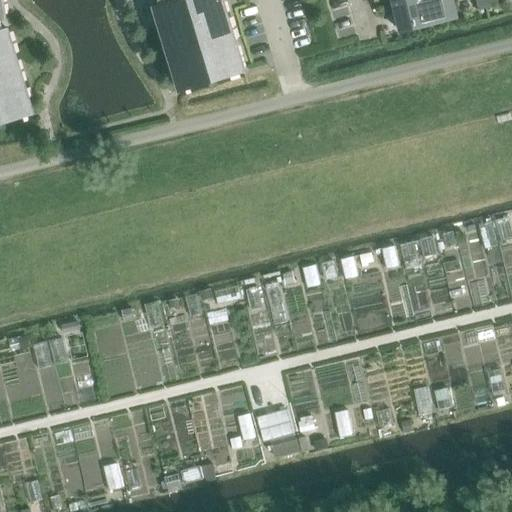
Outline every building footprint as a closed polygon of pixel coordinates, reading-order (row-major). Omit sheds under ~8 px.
[(0,0),(0,124),(32,114),(7,29),(3,31),(0,20),(4,19),(1,0),(158,0),(159,4),(155,6),(181,91),(244,72),(222,0),(0,0)] [(450,0),(422,0),(395,7),(401,31),(455,18),(450,0)] [(484,0),(475,0),(478,11),(486,9),(484,0)] [(492,0),(484,0),(486,9),(494,7),(492,0)] [(475,225),(452,231),(459,257),(481,252),(475,225)] [(415,264),(413,242),(405,243),(407,265),(415,264)] [(372,252),(360,255),(362,263),(374,260),(372,252)] [(292,271),(284,273),(287,283),(294,282),(292,271)] [(278,283),(266,286),(275,325),(288,322),(278,283)] [(211,289),(200,292),(202,301),(214,298),(211,289)] [(176,298),(168,300),(170,309),(178,307),(176,298)] [(162,301),(149,302),(151,324),(164,323),(162,301)] [(132,308),(122,311),(124,320),(135,317),(132,308)] [(79,321),(62,325),(63,334),(81,330),(79,321)] [(28,335),(18,337),(20,349),(30,346),(28,335)] [(66,337),(36,343),(41,369),(71,363),(66,337)] [(12,353),(14,376),(37,374),(34,351),(12,353)] [(418,388),(421,412),(432,410),(429,387),(418,388)] [(504,397),(496,399),(498,407),(506,405),(504,397)] [(241,415),(246,440),(258,437),(253,412),(241,415)] [(410,421),(402,422),(404,433),(412,431),(410,421)] [(220,469),(234,466),(226,429),(219,431),(222,441),(214,442),(220,469)] [(275,459),(301,452),(296,435),(271,441),(275,459)] [(305,437),(298,438),(301,452),(308,451),(305,437)] [(327,438),(315,441),(317,451),(329,448),(327,438)] [(213,464),(202,466),(205,482),(217,479),(213,464)] [(178,475),(165,479),(168,490),(181,487),(178,475)] [(70,497),(85,497),(85,484),(70,484),(70,497)]
